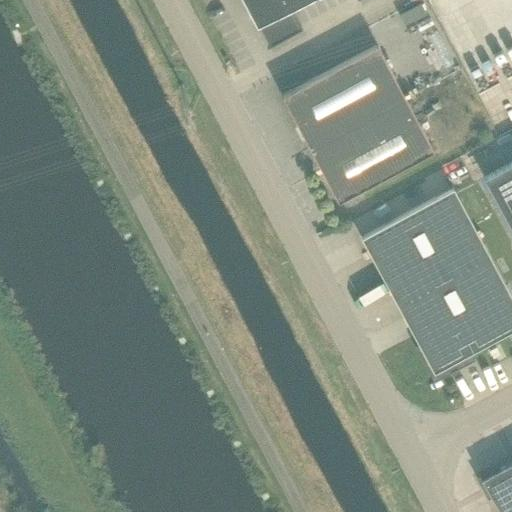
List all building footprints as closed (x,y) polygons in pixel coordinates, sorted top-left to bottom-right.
[(247,0),(270,43),(302,26),(292,7),(304,0),(247,0)] [(420,3),(398,14),(404,25),(425,14),(420,3)] [(377,45),(282,95),(310,148),(406,98),(377,45)] [(310,148),(338,201),(434,150),(406,98),(310,148)] [(511,163),(485,178),(511,228),(511,163)] [(475,359),(471,352),(511,330),(511,296),(453,188),(361,237),(419,344),(415,346),(434,381),(475,359)] [(511,511),(511,462),(482,479),(499,511),(511,511)]
